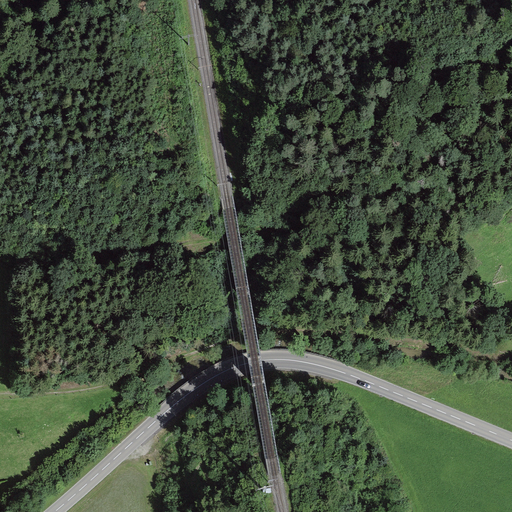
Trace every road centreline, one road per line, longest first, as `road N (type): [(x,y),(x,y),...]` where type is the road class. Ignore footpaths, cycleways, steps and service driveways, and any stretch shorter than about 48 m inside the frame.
road 1 (tertiary): [(53,511),(197,387),(245,363),(284,359),(334,370),(511,440)]
road 2 (track): [(130,376),(61,393),(0,393)]
